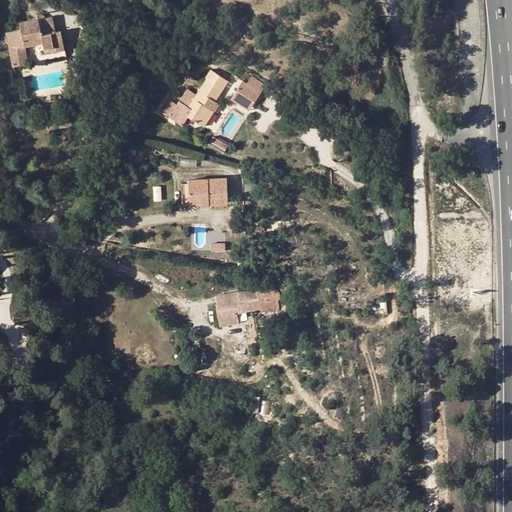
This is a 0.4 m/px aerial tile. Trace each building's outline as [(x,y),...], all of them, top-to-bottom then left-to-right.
[(53,46),(53,51),(65,49),(60,28),(55,29),(52,16),(20,23),(21,29),(6,32),(11,57),(26,54),(25,45),(43,42),(44,48),(53,46)] [(26,54),(11,57),(13,66),(28,63),(26,54)] [(207,108),(212,101),(215,103),(228,83),(209,71),(204,80),(205,81),(188,109),(192,111),(187,118),(205,129),(215,113),(211,110),(207,108)] [(257,103),(241,92),(232,106),(247,116),(257,103)] [(208,143),(223,151),(227,143),(212,135),(208,143)] [(200,200),(200,207),(201,208),(209,208),(209,205),(228,204),(226,181),(189,181),(189,186),(189,200),(200,200)] [(200,200),(189,200),(189,186),(182,185),(182,205),(189,205),(189,207),(200,207),(200,200)] [(248,187),(243,188),(244,202),(254,202),(253,187),(248,187)] [(261,304),(274,302),(272,284),(274,283),(273,276),(266,277),(267,286),(259,288),(261,304)] [(259,288),(216,295),(222,326),(239,323),(237,313),(262,309),(261,304),(259,288)] [(274,302),(261,304),(262,309),(263,313),(276,311),(274,302)]
